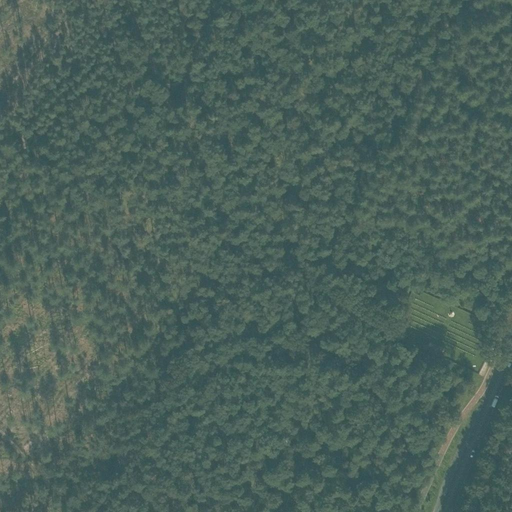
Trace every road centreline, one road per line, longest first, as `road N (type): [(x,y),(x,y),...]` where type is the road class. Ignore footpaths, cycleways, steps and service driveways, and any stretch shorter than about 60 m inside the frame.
road 1 (track): [(101,511),(234,248),(305,273)]
road 2 (track): [(216,0),(163,98),(142,80),(115,77),(0,201)]
road 3 (track): [(305,273),(464,0)]
road 4 (primary): [(443,511),(511,346)]
